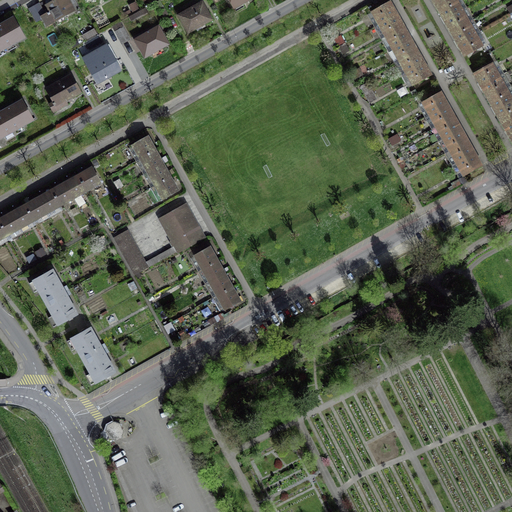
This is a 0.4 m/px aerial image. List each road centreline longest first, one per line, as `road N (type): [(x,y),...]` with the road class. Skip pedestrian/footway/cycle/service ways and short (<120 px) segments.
road 1 (residential): [(301,0),(0,169)]
road 2 (residential): [(258,313),(511,171)]
road 3 (residential): [(151,120),(366,0)]
road 4 (residential): [(60,421),(157,376),(258,313)]
road 5 (residential): [(151,120),(258,313)]
road 6 (residential): [(0,205),(151,120)]
